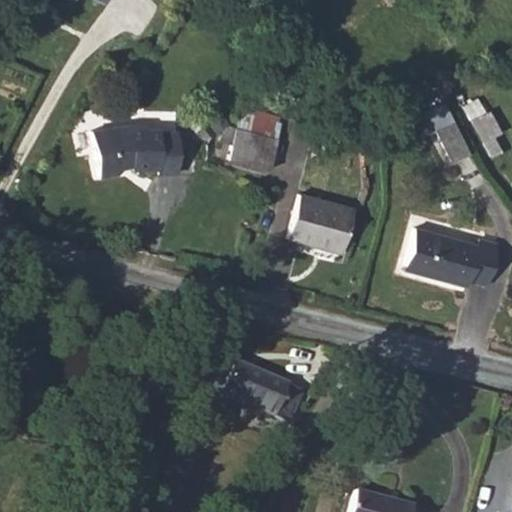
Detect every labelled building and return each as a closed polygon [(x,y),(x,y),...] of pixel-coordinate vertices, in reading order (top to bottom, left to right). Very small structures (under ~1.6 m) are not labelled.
[(481,95),(464,105),(483,141),(500,132),(481,95)] [(473,141),(457,108),(438,117),(455,150),(473,141)] [(131,124),(92,130),(98,175),(122,171),(121,165),(130,163),(130,167),(157,166),(158,170),(176,171),(176,130),(145,129),(146,124),(131,124)] [(252,124),(242,154),(282,167),(292,137),(252,124)] [(289,234),(343,250),(356,208),(301,192),(289,234)] [(444,266),(443,272),(479,282),(481,275),(499,280),(511,238),(491,233),(490,238),(428,221),(418,258),(444,266)] [(418,258),(416,265),(443,272),(444,266),(418,258)] [(17,312),(5,347),(37,358),(49,323),(17,312)] [(214,389),(281,423),(297,391),(217,350),(205,375),(218,382),(214,389)] [(205,375),(201,382),(214,389),(218,382),(205,375)] [(416,511),(418,504),(359,490),(354,511),(416,511)]
